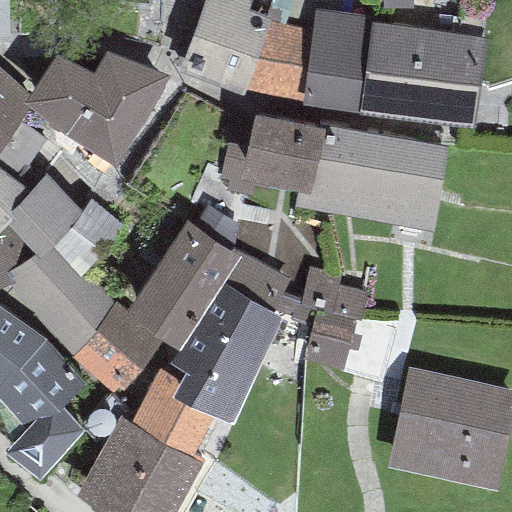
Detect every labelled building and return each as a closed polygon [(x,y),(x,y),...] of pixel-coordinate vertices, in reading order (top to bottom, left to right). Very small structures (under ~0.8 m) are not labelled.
[(249,0),(199,0),(177,53),(242,79),(248,69),(252,63),(265,18),(269,10),(249,2),(249,0)] [(314,2),(310,27),(298,81),(301,85),(356,94),(370,11),(314,2)] [(484,29),(370,11),(356,94),(472,112),(484,29)] [(310,27),(265,18),(252,63),(248,69),(298,81),(310,27)] [(56,60),(27,96),(66,128),(117,164),(170,77),(109,52),(91,77),(56,60)] [(0,145),(31,102),(0,72),(0,145)] [(246,127),(230,124),(220,174),(227,175),(225,186),(251,191),(253,181),(268,184),(273,160),(299,166),(311,168),(324,103),(254,89),(246,127)] [(448,128),(324,103),(311,168),(299,166),(295,185),(431,212),(448,128)] [(3,196),(22,181),(0,162),(0,209),(7,203),(3,196)] [(48,230),(80,201),(45,162),(22,181),(3,196),(7,203),(31,234),(38,240),(48,230)] [(80,201),(51,233),(79,265),(83,262),(121,218),(89,192),(80,201)] [(31,234),(7,203),(0,209),(0,275),(8,272),(12,268),(5,260),(31,234)] [(221,268),(238,244),(240,241),(185,203),(126,287),(181,325),(221,268)] [(71,344),(114,293),(83,262),(79,265),(51,233),(48,230),(38,240),(31,234),(5,260),(12,268),(8,272),(71,344)] [(238,244),(221,268),(274,300),(276,299),(281,282),(288,272),(238,244)] [(359,312),(367,287),(339,278),(341,271),(308,261),(300,288),(281,282),(276,299),(292,304),(290,311),(310,318),(301,347),(340,359),(355,311),(359,312)] [(181,325),(171,339),(186,348),(175,364),(172,370),(218,395),(232,403),(280,303),(274,300),(221,268),(181,325)] [(114,293),(71,344),(116,382),(159,331),(114,293)] [(0,296),(0,384),(20,408),(24,413),(8,432),(39,460),(82,413),(61,389),(84,374),(43,329),(0,296)] [(160,356),(133,407),(194,440),(218,395),(172,370),(175,364),(160,356)] [(511,395),(511,381),(407,358),(387,452),(495,477),(511,395)] [(164,511),(201,450),(120,403),(75,480),(129,511),(164,511)]
